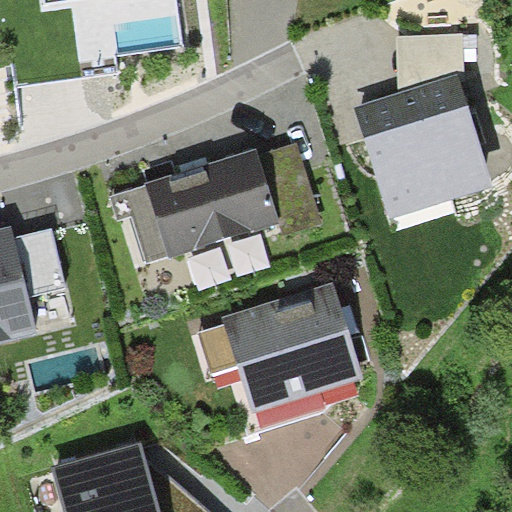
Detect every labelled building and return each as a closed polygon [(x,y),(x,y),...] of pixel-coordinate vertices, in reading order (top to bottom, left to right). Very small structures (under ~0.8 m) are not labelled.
[(379,205),(480,169),(456,79),(456,32),(391,35),(391,84),(351,97),(379,205)] [(248,143),(122,184),(145,254),(265,216),(269,227),(310,213),(286,140),(251,151),(248,143)] [(13,253),(10,240),(0,242),(0,335),(30,329),(26,310),(13,253)] [(13,253),(26,310),(64,301),(51,244),(13,253)] [(364,387),(331,280),(222,313),(226,326),(197,335),(212,384),(237,376),(251,421),(364,387)] [(139,451),(57,474),(67,511),(202,511),(143,465),(139,451)]
